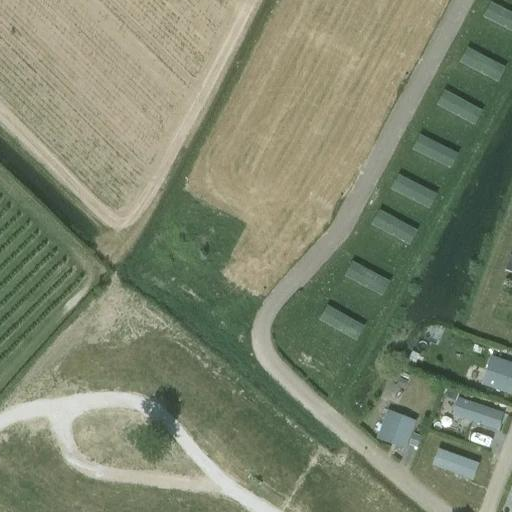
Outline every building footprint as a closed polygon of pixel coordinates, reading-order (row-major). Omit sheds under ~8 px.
[(511,14),(490,3),(483,18),(511,32),(511,14)] [(467,49),(460,63),(496,82),(503,67),(467,49)] [(444,91),(437,105),(472,125),(480,111),(444,91)] [(419,136),(412,151),(449,168),(456,154),(419,136)] [(398,175),(391,190),(427,208),(434,194),(398,175)] [(379,211),(371,225),(407,245),(415,231),(379,211)] [(352,263),(344,277),(380,296),(388,282),(352,263)] [(327,306),(319,320),(355,341),(363,327),(327,306)] [(420,356),(412,352),(406,364),(414,368),(420,356)] [(481,386),(510,396),(511,389),(511,364),(491,357),(481,386)] [(459,392),(448,388),(444,398),(455,402),(459,392)] [(458,399),(452,417),(498,432),(504,414),(458,399)] [(414,425),(387,414),(377,439),(405,450),(414,425)] [(413,435),(408,446),(417,450),(422,439),(413,435)] [(439,450),(433,466),(472,481),(478,464),(439,450)]
